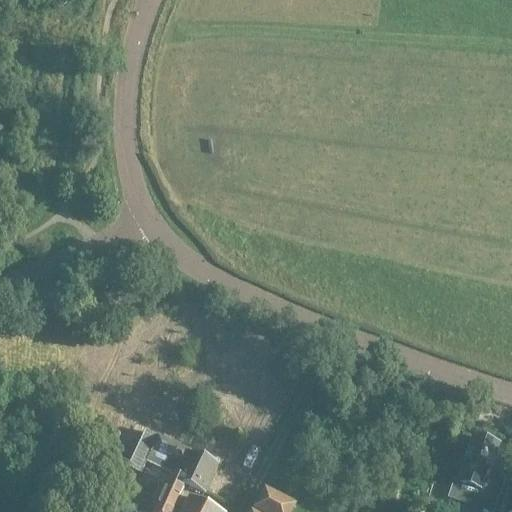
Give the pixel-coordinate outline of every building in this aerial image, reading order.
[(183,490),(184,487),(176,483),(191,455),(145,433),(136,451),(159,462),(157,466),(161,468),(163,464),(171,468),(168,474),(172,475),(154,511),(172,511),(180,497),(182,498),(185,491),(183,490)] [(500,447),(472,438),(457,484),(472,489),(472,491),(498,500),(507,475),(492,470),(500,447)] [(176,483),(184,487),(204,495),(217,467),(191,455),(176,483)] [(293,511),(295,508),(264,491),(252,511),(293,511)] [(214,511),(188,498),(181,511),(214,511)]
